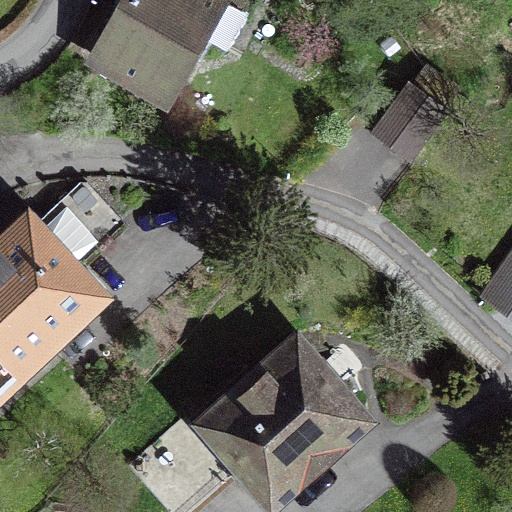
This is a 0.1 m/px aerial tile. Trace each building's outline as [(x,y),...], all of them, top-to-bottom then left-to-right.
[(123,0),(118,10),(95,57),(165,97),(219,0),(226,0),(248,12),(254,0),(123,0)] [(409,84),(375,130),(408,155),(443,109),(409,84)] [(72,274),(125,223),(83,179),(36,224),(28,216),(9,234),(2,235),(0,236),(0,378),(5,384),(95,299),(72,274)] [(511,260),(487,296),(511,313),(511,260)] [(129,464),(171,511),(186,511),(234,470),(223,456),(242,461),(272,495),(363,415),(296,340),(206,420),(209,423),(211,443),(185,414),(129,464)]
